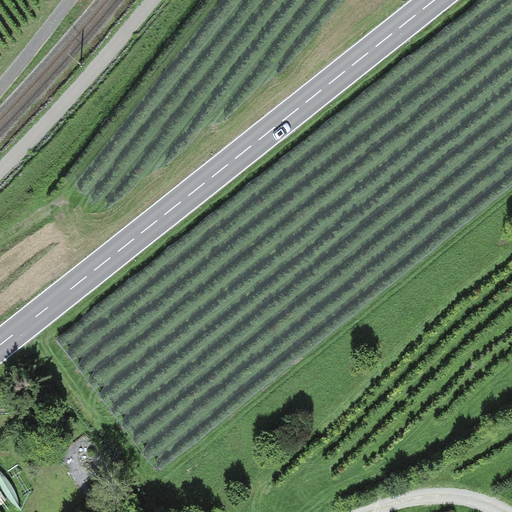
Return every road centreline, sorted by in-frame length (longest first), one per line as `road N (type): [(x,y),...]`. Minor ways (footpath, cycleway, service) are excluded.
road 1 (primary): [(0,347),(436,0)]
road 2 (track): [(0,174),(152,0)]
road 3 (track): [(0,238),(52,207),(75,208),(115,255)]
road 4 (track): [(508,511),(463,498),(381,511)]
